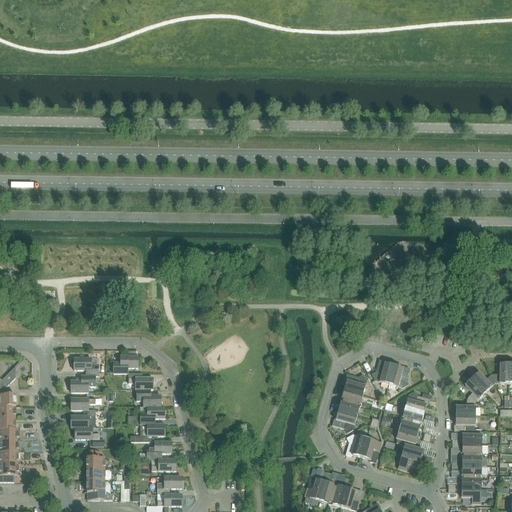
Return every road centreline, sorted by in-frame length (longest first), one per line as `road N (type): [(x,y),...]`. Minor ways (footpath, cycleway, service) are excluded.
road 1 (tertiary): [(511,129),(0,121)]
road 2 (trunk): [(0,182),(511,190)]
road 3 (trunk): [(511,159),(0,152)]
road 4 (residential): [(430,492),(440,459),(441,390),(426,361),(370,346),(338,363)]
road 5 (residential): [(338,363),(318,431),(337,467),(430,492)]
road 6 (residential): [(152,350),(172,365),(203,497),(191,511)]
road 7 (residential): [(64,501),(45,410),(45,344)]
